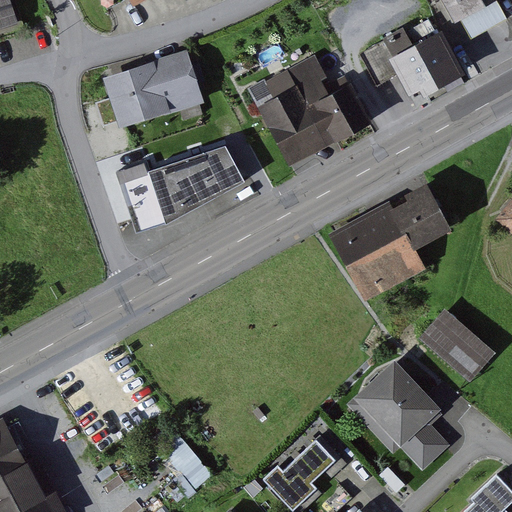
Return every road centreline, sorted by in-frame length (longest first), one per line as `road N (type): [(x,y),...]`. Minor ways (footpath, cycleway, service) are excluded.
road 1 (primary): [(134,298),(511,91)]
road 2 (residential): [(134,298),(72,130),(69,61)]
road 3 (residential): [(249,0),(172,33),(69,61)]
road 4 (primary): [(0,373),(134,298)]
road 5 (residential): [(511,457),(485,435),(411,511)]
